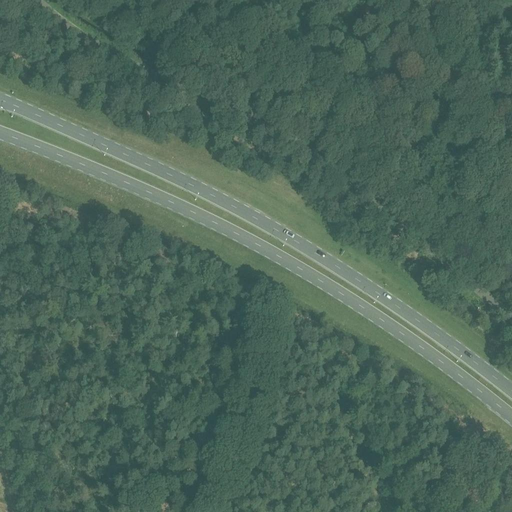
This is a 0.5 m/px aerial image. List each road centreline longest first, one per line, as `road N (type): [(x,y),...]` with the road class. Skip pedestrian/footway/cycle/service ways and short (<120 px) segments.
road 1 (primary): [(511,391),(389,300),(274,229),(0,101)]
road 2 (primary): [(0,133),(113,177),(301,269),(511,417)]
road 3 (unclassified): [(511,316),(337,171),(266,125),(89,40),(36,0)]
road 4 (track): [(395,511),(378,488),(352,405),(313,385),(244,380),(195,511)]
